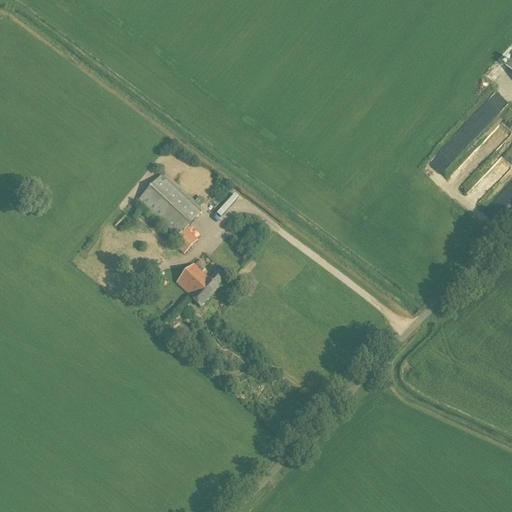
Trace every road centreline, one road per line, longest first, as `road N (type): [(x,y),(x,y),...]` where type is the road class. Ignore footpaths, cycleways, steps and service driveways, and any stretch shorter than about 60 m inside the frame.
road 1 (unclassified): [(243,511),(511,233)]
road 2 (unknown): [(224,232),(248,218),(266,226),(405,345)]
